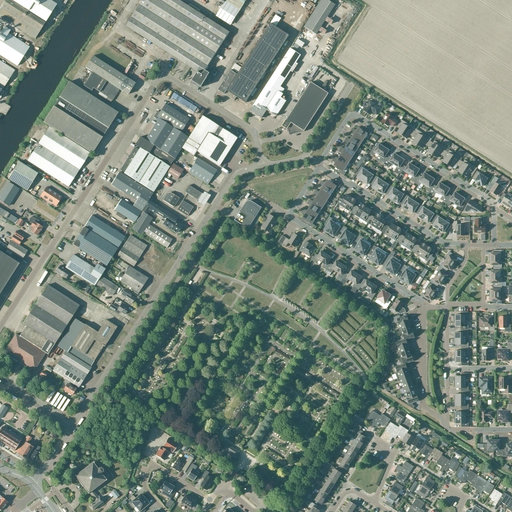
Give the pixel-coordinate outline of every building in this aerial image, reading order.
[(5,0),(0,8),(0,17),(34,39),(56,5),(48,0),(5,0)] [(143,0),(126,26),(197,72),(192,81),(201,87),(210,73),(205,70),(229,33),(178,0),(143,0)] [(227,0),(226,2),(240,10),(246,0),(227,0)] [(310,9),(313,4),(307,0),(303,6),(310,9)] [(328,0),(321,0),(304,26),(316,34),(318,31),(321,27),(325,21),(327,17),(336,5),(328,0)] [(238,73),(238,74),(225,94),(225,95),(234,101),(236,97),(246,103),(270,65),(289,35),(271,23),(252,53),(251,53),(242,68),(238,73)] [(2,30),(0,29),(0,55),(17,66),(29,48),(8,34),(10,31),(4,27),(3,29),(2,30)] [(298,39),(295,44),(302,48),(305,44),(298,39)] [(280,87),(293,68),(301,55),(290,48),(262,93),(256,101),(252,107),(249,113),(260,117),(260,118),(262,119),(268,113),(276,116),(286,101),(281,98),(283,94),(281,93),(284,89),(280,87)] [(133,86),(135,83),(93,56),(85,68),(92,72),(83,86),(91,91),(93,88),(112,100),(119,89),(127,94),(133,86)] [(5,85),(12,75),(15,70),(0,60),(0,87),(2,89),(5,85)] [(235,63),(232,69),(238,73),(242,68),(235,63)] [(309,79),(313,71),(306,68),(304,73),(306,74),(305,77),(309,79)] [(218,90),(225,94),(238,74),(231,70),(218,90)] [(318,86),(322,89),(327,83),(324,80),(318,86)] [(107,129),(109,125),(117,113),(69,82),(59,98),(53,107),(43,122),(92,153),(101,138),(107,128),(107,129)] [(304,131),(328,93),(311,82),(283,126),(288,129),(293,128),(294,133),(304,131)] [(164,90),(161,95),(168,99),(171,94),(164,90)] [(372,112),(377,115),(381,109),(376,106),(377,104),(370,100),(368,103),(365,101),(362,106),(365,107),(364,110),(370,115),(372,112)] [(166,105),(158,117),(181,132),(189,119),(166,105)] [(388,126),(390,124),(394,127),(398,121),(393,118),(394,118),(387,114),(382,122),(388,126)] [(202,116),(182,148),(194,155),(196,151),(197,150),(197,149),(208,132),(212,136),(218,127),(202,116)] [(135,148),(120,170),(124,172),(124,173),(153,192),(181,148),(188,137),(159,119),(145,140),(140,137),(135,145),(140,148),(139,150),(135,148)] [(400,134),(402,135),(409,124),(402,120),(397,127),(400,129),(398,133),(400,135),(400,134)] [(412,137),(415,131),(413,130),(414,128),(409,124),(402,135),(404,137),(406,139),(409,134),(412,137)] [(38,144),(79,170),(89,153),(49,127),(38,144)] [(197,150),(196,151),(219,166),(221,163),(237,138),(218,127),(212,136),(208,132),(197,149),(197,150)] [(351,130),(364,138),(367,134),(369,135),(371,133),(366,129),(364,132),(359,128),(357,131),(353,128),(351,130)] [(415,144),(417,145),(424,134),(417,129),(415,131),(412,137),(415,139),(413,143),(415,144)] [(353,138),(361,143),(364,138),(351,130),(350,132),(354,135),(353,138)] [(424,134),(417,145),(419,146),(419,147),(421,148),(424,144),(427,146),(431,141),(432,139),(424,134)] [(345,139),(358,148),(361,143),(353,138),(351,140),(347,137),(345,139)] [(347,147),(355,152),(358,148),(345,139),(345,140),(344,142),(348,145),(347,147)] [(433,155),(440,144),(434,141),(433,143),(431,141),(427,146),(431,148),(428,153),(430,154),(431,154),(433,155)] [(79,170),(38,144),(27,161),(68,187),(79,170)] [(379,155),(385,146),(379,144),(376,149),(373,148),(369,154),(374,157),(376,153),(379,155)] [(440,144),(433,155),(435,156),(434,157),(436,158),(439,154),(442,156),(446,151),(445,150),(446,148),(445,147),(440,144)] [(380,160),(384,163),(388,157),(386,156),(389,150),(389,151),(389,150),(385,146),(379,155),(382,157),(380,160)] [(339,149),(352,157),(355,152),(347,147),(345,150),(341,147),(339,149)] [(352,157),(339,149),(338,151),(342,154),(341,157),(349,162),(352,157)] [(446,163),(448,164),(455,154),(450,150),(448,152),(446,151),(442,156),(446,158),(443,162),(445,164),(446,163)] [(384,163),(384,164),(389,167),(391,163),(394,165),(400,156),(394,153),(394,154),(391,159),(388,157),(384,163)] [(460,157),(455,154),(448,164),(450,166),(449,166),(452,168),(454,164),(458,166),(461,161),(458,159),(460,157)] [(333,158),(346,167),(349,162),(341,157),(339,159),(335,156),(333,158)] [(400,156),(394,165),(397,167),(394,172),(399,175),(400,173),(403,167),(401,165),(404,160),(405,160),(400,156)] [(346,167),(333,158),(333,159),(332,160),(336,163),(335,166),(340,169),(338,172),(344,175),(345,173),(343,171),(346,167)] [(189,173),(207,184),(216,170),(198,159),(189,173)] [(461,161),(458,166),(461,168),(458,172),(461,173),(463,174),(470,163),(465,160),(463,162),(461,161)] [(19,162),(8,180),(26,191),(38,173),(19,162)] [(400,173),(404,176),(406,173),(409,175),(415,166),(409,163),(406,169),(403,167),(400,173)] [(470,163),(463,174),(465,175),(465,176),(467,177),(469,173),(473,175),(478,168),(470,163)] [(167,173),(177,179),(183,170),(173,164),(167,173)] [(360,181),(362,182),(368,172),(363,169),(364,168),(361,166),(356,175),(358,176),(357,178),(361,180),(360,181)] [(420,170),(415,166),(409,175),(412,176),(410,180),(415,183),(419,177),(416,175),(419,170),(420,170)] [(479,186),(480,185),(483,186),(484,184),(485,185),(487,182),(486,181),(487,179),(480,174),(481,173),(477,171),(472,178),(476,180),(475,182),(477,183),(477,184),(479,186)] [(144,188),(144,189),(119,172),(111,185),(136,201),(133,206),(141,212),(153,193),(144,188)] [(368,183),(371,185),(376,176),(373,174),(373,175),(368,172),(362,182),(363,183),(364,182),(367,184),(368,183)] [(421,178),(419,177),(415,183),(419,186),(421,183),(424,185),(430,175),(424,173),(425,173),(421,178)] [(430,175),(424,185),(427,187),(425,189),(430,192),(434,186),(431,185),(435,179),(435,180),(435,179),(430,175)] [(376,176),(371,185),(373,186),(373,187),(376,190),(375,191),(377,191),(383,182),(378,179),(379,178),(376,176)] [(490,191),(497,195),(499,192),(500,190),(502,187),(496,183),(498,179),(495,176),(490,183),(494,185),(490,191)] [(320,183),(333,191),(336,186),(338,188),(340,185),(335,182),(333,184),(328,181),(326,184),(321,181),(320,183)] [(383,182),(377,191),(378,192),(379,191),(383,194),(383,193),(386,194),(391,186),(389,184),(388,185),(383,182)] [(434,186),(430,192),(435,195),(436,193),(439,195),(440,194),(445,185),(440,182),(439,183),(440,183),(436,188),(434,186)] [(0,196),(0,200),(8,206),(18,189),(8,183),(0,196)] [(322,190),(330,196),(333,191),(320,183),(319,185),(323,188),(322,190)] [(439,195),(438,197),(445,202),(449,196),(446,194),(450,189),(445,185),(440,194),(439,195)] [(185,192),(197,200),(202,194),(189,186),(185,192)] [(391,200),(392,201),(398,192),(393,189),(394,187),(391,186),(386,194),(388,196),(388,197),(391,199),(391,200)] [(61,197),(46,187),(40,196),(55,206),(61,197)] [(314,192),(327,200),(330,196),(322,190),(320,193),(315,190),(314,192)] [(316,200),(324,205),(327,200),(314,192),(313,194),(317,197),(316,200)] [(399,202),(401,204),(407,195),(404,194),(403,195),(398,192),(392,201),(394,202),(394,201),(398,203),(399,202)] [(452,198),(449,196),(445,202),(450,205),(452,202),(455,204),(461,195),(455,192),(452,198)] [(501,203),(506,206),(511,198),(511,196),(511,194),(508,192),(506,195),(504,193),(500,199),(503,200),(501,203)] [(163,199),(162,200),(165,202),(173,208),(179,199),(170,193),(165,200),(163,199)] [(203,194),(197,204),(204,208),(210,198),(203,194)] [(340,205),(345,208),(352,198),(347,195),(347,194),(343,199),(341,198),(337,204),(340,206),(340,205)] [(409,197),(407,195),(401,204),(404,206),(403,207),(406,209),(406,210),(407,211),(413,201),(409,198),(409,197)] [(455,204),(454,204),(457,206),(456,209),(460,212),(464,206),(461,204),(465,199),(461,195),(455,204)] [(352,198),(345,208),(350,211),(349,212),(352,213),(356,207),(354,206),(357,201),(356,201),(352,198)] [(114,210),(134,223),(141,212),(120,199),(114,210)] [(324,205),(316,200),(314,202),(309,199),(308,202),(321,210),(324,205)] [(176,218),(149,200),(142,211),(147,215),(150,210),(164,219),(164,218),(166,219),(162,224),(164,226),(166,227),(167,227),(176,233),(177,231),(179,231),(180,229),(180,228),(181,226),(174,221),(176,218)] [(464,212),(481,212),(481,207),(471,200),(464,212)] [(193,208),(192,207),(183,201),(177,210),(187,217),(193,208)] [(246,203),(240,212),(247,216),(241,225),(248,229),(252,231),(261,216),(258,214),(262,208),(252,202),(252,201),(251,201),(250,201),(249,201),(248,201),(247,202),(246,202),(246,203)] [(413,201),(407,211),(409,212),(409,211),(413,213),(414,212),(416,214),(422,205),(419,203),(418,205),(413,201)] [(311,207),(310,209),(318,214),(321,210),(308,202),(307,204),(311,207)] [(356,207),(352,213),(355,215),(356,215),(360,218),(367,207),(362,204),(359,209),(356,207)] [(421,220),(422,221),(428,211),(424,208),(425,207),(422,205),(416,214),(419,215),(418,216),(422,219),(421,220)] [(0,213),(14,223),(17,218),(0,207),(0,213)] [(367,207),(360,218),(365,221),(367,223),(371,217),(369,216),(372,210),(372,211),(367,207)] [(302,211),(315,219),(318,214),(310,209),(308,212),(304,209),(302,211)] [(315,219),(302,211),(301,213),(305,216),(303,219),(309,222),(307,224),(313,228),(314,225),(312,224),(315,219)] [(429,222),(431,223),(437,215),(434,213),(433,214),(428,211),(422,221),(424,222),(425,221),(428,223),(429,222)] [(148,224),(151,220),(152,218),(142,212),(131,229),(141,235),(143,233),(167,248),(172,240),(148,224)] [(269,214),(261,227),(270,233),(278,220),(269,214)] [(374,219),(371,217),(367,223),(370,225),(371,224),(375,227),(382,217),(377,214),(374,219)] [(436,229),(438,230),(444,221),(439,218),(440,217),(437,215),(431,223),(434,225),(433,226),(437,228),(436,229)] [(31,226),(39,231),(42,227),(37,224),(39,221),(32,216),(31,217),(30,217),(30,218),(30,220),(29,220),(29,221),(29,222),(32,224),(31,226)] [(84,227),(118,248),(125,237),(91,216),(84,227)] [(325,222),(323,225),(326,227),(324,231),(328,233),(329,233),(335,224),(331,221),(332,219),(329,217),(325,222)] [(380,231),(383,233),(386,227),(384,225),(387,220),(382,217),(375,227),(380,230),(380,231)] [(16,224),(20,227),(24,222),(19,219),(16,224)] [(485,233),(485,231),(486,230),(486,228),(485,227),(485,225),(482,225),(482,220),(475,220),(475,225),(474,225),(475,233),(485,233)] [(335,224),(329,233),(330,234),(329,234),(333,237),(338,230),(340,232),(344,226),(337,221),(335,224)] [(444,221),(438,230),(439,231),(440,230),(443,233),(444,231),(447,233),(452,224),(449,223),(448,224),(444,221)] [(452,224),(452,228),(457,228),(457,236),(465,236),(465,225),(457,225),(457,221),(454,221),(452,224)] [(386,227),(383,233),(385,235),(386,234),(391,237),(397,227),(392,224),(393,224),(392,223),(389,228),(386,227)] [(39,231),(31,226),(28,230),(30,231),(37,236),(39,231)] [(347,228),(344,226),(340,232),(343,234),(339,241),(343,243),(343,242),(344,243),(350,233),(346,231),(347,228)] [(402,230),(397,227),(391,237),(395,240),(395,241),(398,243),(402,237),(399,235),(402,230)] [(72,245),(106,266),(117,249),(83,228),(72,245)] [(369,233),(374,236),(378,232),(372,228),(369,233)] [(11,239),(19,244),(24,236),(16,231),(11,239)] [(355,236),(350,233),(344,243),(345,243),(344,244),(348,247),(353,240),(356,242),(359,236),(356,234),(355,236)] [(402,237),(398,243),(401,244),(406,247),(412,237),(408,233),(407,233),(404,238),(402,237)] [(282,235),(278,242),(286,247),(288,243),(295,247),(301,238),(294,234),(290,240),(282,235)] [(117,256),(134,266),(147,246),(130,235),(117,256)] [(359,236),(356,242),(358,243),(354,250),(358,253),(359,252),(365,243),(363,241),(364,238),(360,235),(359,236)] [(410,250),(413,252),(417,246),(414,245),(418,239),(417,239),(417,240),(412,237),(406,247),(411,250),(410,250)] [(22,258),(27,251),(11,240),(6,248),(14,253),(12,256),(20,261),(22,258)] [(300,250),(310,257),(315,249),(311,247),(312,245),(306,241),(300,250)] [(369,253),(374,246),(371,244),(370,246),(365,243),(359,252),(360,253),(360,254),(364,256),(367,252),(369,253)] [(417,246),(413,252),(416,254),(416,253),(421,256),(427,246),(423,243),(419,248),(417,246)] [(374,262),(380,253),(376,250),(378,248),(374,246),(369,253),(372,255),(369,260),(373,263),(374,262)] [(427,246),(421,256),(426,259),(425,260),(428,262),(432,256),(429,254),(433,249),(432,249),(427,246)] [(490,255),(490,259),(500,259),(500,255),(502,255),(502,250),(494,250),(494,253),(490,253),(490,255)] [(0,293),(19,264),(0,251),(0,293)] [(321,262),(326,254),(321,251),(318,256),(316,254),(312,260),(316,263),(319,260),(321,262)] [(446,260),(455,266),(457,262),(456,262),(457,260),(454,258),(455,256),(449,252),(447,256),(448,257),(446,260)] [(380,253),(374,262),(375,263),(375,264),(379,266),(380,264),(382,260),(385,262),(390,255),(389,255),(386,253),(385,256),(380,253)] [(322,267),(327,270),(331,264),(328,262),(331,258),(326,254),(321,262),(324,264),(322,267)] [(386,268),(384,270),(388,272),(389,271),(390,272),(396,262),(398,259),(393,257),(393,256),(390,254),(389,255),(390,255),(385,262),(388,264),(386,268)] [(65,268),(70,271),(94,286),(105,269),(96,264),(94,268),(73,255),(65,268)] [(494,265),(494,268),(502,268),(502,264),(500,264),(500,259),(490,259),(490,264),(490,265),(494,265)] [(442,263),(439,267),(446,271),(447,268),(451,270),(451,269),(452,270),(455,266),(446,260),(445,261),(444,264),(442,263)] [(327,270),(325,273),(330,275),(331,273),(334,270),(336,272),(341,264),(336,261),(333,265),(331,264),(327,270)] [(401,271),(405,265),(402,263),(400,262),(398,264),(396,262),(390,272),(390,273),(394,276),(398,269),(401,271)] [(341,264),(336,272),(339,273),(338,276),(342,279),(346,273),(344,272),(346,267),(341,264)] [(405,282),(411,272),(406,269),(408,267),(405,265),(401,271),(404,272),(399,279),(403,282),(404,281),(405,282)] [(64,269),(59,266),(55,272),(66,279),(70,273),(69,272),(70,271),(65,268),(64,269)] [(121,278),(120,281),(131,288),(130,289),(134,292),(135,290),(138,293),(147,278),(129,266),(123,275),(121,278)] [(438,272),(436,275),(445,281),(447,277),(446,277),(447,276),(444,274),(446,271),(439,267),(437,271),(438,272)] [(502,268),(494,268),(494,271),(490,271),(490,273),(490,277),(500,277),(500,273),(502,273),(502,268)] [(346,273),(342,279),(347,282),(347,281),(349,280),(352,281),(356,274),(351,271),(348,275),(346,273)] [(411,272),(405,282),(406,282),(405,283),(409,285),(413,279),(416,280),(420,274),(416,271),(413,274),(411,272)] [(361,277),(356,274),(352,281),(354,283),(353,287),(357,289),(361,283),(359,281),(361,277)] [(430,282),(436,286),(438,283),(441,285),(442,284),(442,285),(445,281),(436,275),(435,278),(434,279),(432,278),(430,282)] [(95,285),(112,295),(117,287),(101,276),(95,285)] [(502,277),(500,277),(490,277),(490,282),(490,283),(494,283),(494,286),(502,286),(502,277)] [(361,283),(357,289),(361,292),(364,289),(367,291),(372,283),(366,280),(364,285),(361,283)] [(430,282),(425,290),(435,296),(438,292),(437,292),(438,291),(434,289),(436,286),(430,282)] [(372,283),(367,291),(369,293),(368,296),(372,299),(376,293),(374,291),(377,287),(372,283)] [(36,303),(68,323),(79,306),(47,285),(36,303)] [(502,291),(502,286),(494,286),(494,289),(490,289),(490,291),(490,295),(500,295),(500,291),(502,291)] [(125,297),(124,299),(131,304),(135,298),(123,290),(121,294),(125,297)] [(388,294),(388,293),(385,292),(383,290),(377,299),(382,302),(380,305),(386,309),(391,302),(387,300),(390,295),(388,294)] [(435,296),(425,290),(426,291),(424,294),(422,293),(420,297),(426,301),(428,299),(431,301),(432,299),(433,300),(435,296)] [(500,295),(490,295),(490,300),(490,301),(494,301),(494,304),(502,304),(502,300),(500,300),(500,295)] [(398,312),(399,314),(406,312),(404,308),(404,309),(401,307),(403,303),(397,300),(392,308),(398,312)] [(26,325),(22,331),(51,349),(55,344),(68,323),(36,303),(23,323),(26,325)] [(111,304),(109,308),(114,312),(116,309),(120,312),(124,314),(128,309),(121,304),(119,307),(117,307),(111,304)] [(454,317),(454,321),(465,321),(465,318),(468,318),(468,312),(461,312),(461,315),(455,315),(455,317),(454,317)] [(399,316),(393,318),(395,323),(398,322),(399,325),(409,321),(407,316),(400,319),(399,316)] [(485,317),(485,318),(480,318),(480,327),(480,328),(481,329),(484,329),(485,328),(485,327),(489,327),(489,331),(495,331),(495,325),(492,325),(492,317),(485,317)] [(499,317),(499,328),(504,328),(504,332),(511,332),(511,325),(507,325),(507,317),(499,317)] [(97,332),(75,318),(57,346),(90,369),(91,367),(88,366),(101,345),(104,346),(116,327),(105,320),(97,332)] [(409,321),(399,325),(401,330),(410,327),(409,321)] [(461,327),(461,330),(468,330),(468,328),(468,324),(465,324),(465,321),(454,321),(454,325),(455,325),(455,327),(461,327)] [(402,333),(403,335),(412,332),(410,327),(401,330),(399,331),(399,333),(402,333)] [(455,334),(454,334),(454,339),(465,339),(465,336),(468,336),(468,330),(461,330),(461,333),(455,333),(455,334)] [(51,349),(22,331),(19,336),(16,334),(5,352),(10,355),(8,358),(16,363),(18,360),(19,361),(18,363),(26,368),(27,366),(34,370),(45,353),(48,355),(51,349)] [(412,332),(403,335),(405,340),(406,340),(414,337),(412,332)] [(465,342),(465,339),(454,339),(454,343),(455,343),(455,345),(461,345),(461,348),(468,348),(468,346),(468,342),(465,342)] [(405,340),(396,343),(398,348),(407,345),(406,340),(405,340)] [(511,342),(507,343),(507,349),(502,350),(502,348),(501,348),(499,348),(498,348),(498,350),(498,359),(502,359),(502,361),(509,361),(509,352),(511,351),(511,342)] [(407,345),(398,348),(400,353),(409,350),(407,345)] [(487,350),(482,350),(482,354),(481,354),(481,358),(482,358),(482,361),(490,361),(490,354),(493,354),(493,347),(487,347),(487,350)] [(468,354),(468,348),(461,348),(461,351),(455,351),(455,352),(454,352),(454,357),(465,357),(465,354),(468,354)] [(400,353),(398,354),(398,357),(401,356),(402,358),(411,355),(409,350),(400,353)] [(65,379),(73,384),(78,387),(90,369),(65,351),(53,371),(65,379)] [(402,358),(399,359),(401,364),(413,360),(411,355),(402,358)] [(465,357),(454,357),(454,361),(455,361),(455,363),(461,363),(461,366),(469,366),(468,360),(468,357),(465,357)] [(405,364),(396,368),(398,373),(407,369),(405,364)] [(398,373),(396,374),(397,379),(409,375),(407,369),(398,373)] [(454,378),(454,382),(465,382),(465,379),(469,379),(469,373),(461,373),(461,376),(455,376),(455,378),(454,378)] [(409,375),(397,379),(398,381),(401,380),(401,383),(411,380),(409,375)] [(492,392),(491,378),(479,378),(479,387),(480,387),(480,390),(481,390),(481,395),(487,395),(487,392),(492,392)] [(505,389),(505,393),(511,393),(511,386),(508,386),(508,378),(499,378),(499,389),(505,389)] [(67,384),(63,390),(72,395),(75,389),(71,387),(73,384),(65,379),(63,382),(67,384)] [(411,380),(401,383),(402,386),(400,386),(401,389),(403,388),(413,385),(411,380)] [(461,388),(461,391),(469,391),(469,385),(465,386),(465,382),(454,382),(454,387),(455,387),(455,388),(461,388)] [(413,385),(403,388),(405,393),(415,390),(413,385)] [(415,390),(405,393),(407,398),(416,395),(415,390)] [(469,397),(469,391),(461,391),(461,394),(455,394),(455,396),(454,396),(454,400),(465,400),(465,397),(469,397)] [(416,395),(407,398),(409,403),(406,404),(413,409),(415,406),(413,405),(412,402),(414,402),(414,403),(417,402),(417,401),(418,400),(416,395)] [(461,406),(461,409),(469,409),(469,407),(469,403),(465,403),(465,400),(454,400),(454,405),(455,405),(455,406),(461,406)] [(509,413),(511,412),(511,404),(510,404),(507,404),(507,411),(503,411),(503,410),(502,409),(499,409),(498,410),(498,411),(498,420),(502,420),(502,422),(510,422),(509,413)] [(454,414),(454,418),(465,418),(465,415),(469,415),(469,411),(469,409),(461,409),(461,412),(455,412),(455,414),(454,414)] [(374,426),(380,416),(372,411),(367,419),(372,423),(370,426),(373,428),(374,426)] [(494,419),(494,412),(487,412),(487,411),(480,411),(480,422),(487,422),(487,419),(494,419)] [(381,414),(380,416),(374,426),(376,428),(379,424),(385,427),(390,419),(381,414)] [(353,418),(350,423),(360,430),(363,425),(353,418)] [(465,418),(454,418),(454,423),(455,423),(455,424),(461,424),(461,427),(469,427),(469,421),(465,421),(465,418)] [(390,441),(392,438),(398,428),(390,423),(385,431),(390,434),(387,440),(390,441)] [(398,428),(392,438),(394,439),(397,435),(403,439),(406,433),(408,431),(400,426),(398,428)] [(357,429),(355,432),(359,435),(357,438),(363,442),(366,438),(363,436),(365,433),(358,429),(357,429)] [(8,439),(11,433),(7,430),(3,436),(8,439)] [(8,439),(13,442),(16,436),(11,433),(8,439)] [(406,433),(403,439),(401,441),(407,445),(404,449),(407,450),(409,448),(415,439),(406,433)] [(355,440),(353,443),(360,447),(363,442),(357,438),(353,435),(352,437),(355,440)] [(16,436),(13,442),(18,445),(21,440),(16,436)] [(28,444),(32,438),(28,436),(21,447),(20,447),(16,452),(18,454),(18,455),(25,459),(33,447),(28,444)] [(425,442),(416,437),(415,439),(409,448),(411,450),(414,446),(419,450),(425,442)] [(178,444),(168,438),(163,446),(165,448),(165,450),(168,452),(169,451),(173,453),(178,444)] [(4,445),(9,448),(13,442),(8,439),(4,445)] [(494,453),(494,450),(494,439),(490,439),(490,440),(488,440),(488,447),(484,447),(484,453),(494,453)] [(497,455),(503,455),(503,451),(503,447),(499,447),(499,440),(498,440),(498,439),(494,439),(494,450),(497,450),(497,455)] [(350,448),(357,453),(360,447),(353,443),(350,441),(348,443),(352,445),(350,448)] [(13,442),(9,448),(14,451),(18,445),(13,442)] [(223,442),(215,454),(231,464),(233,461),(235,462),(238,457),(236,456),(239,452),(223,442)] [(503,451),(503,455),(503,457),(511,456),(511,443),(508,443),(508,444),(506,444),(506,450),(503,451)] [(426,460),(433,450),(425,445),(419,453),(425,456),(423,460),(425,462),(426,460)] [(38,446),(30,459),(31,459),(29,461),(31,463),(33,461),(34,462),(38,456),(39,457),(41,454),(39,453),(42,449),(38,446)] [(347,453),(353,458),(357,453),(350,448),(346,446),(345,448),(349,450),(347,453)] [(158,450),(155,455),(163,461),(169,452),(168,452),(165,450),(160,447),(158,450)] [(437,461),(441,455),(442,453),(434,448),(433,450),(426,460),(429,461),(431,457),(437,461)] [(345,455),(343,459),(350,463),(353,458),(347,453),(343,451),(341,453),(345,455)] [(441,455),(437,461),(436,463),(442,467),(439,471),(442,472),(443,470),(449,461),(441,455)] [(193,458),(189,456),(185,462),(179,458),(172,467),(180,472),(182,469),(185,471),(193,458)] [(339,456),(338,458),(342,461),(339,465),(340,465),(339,467),(345,471),(349,464),(350,463),(343,459),(339,456)] [(449,461),(443,470),(446,472),(448,468),(454,472),(459,464),(450,459),(449,461)] [(98,486),(103,483),(106,480),(106,479),(110,476),(97,460),(94,462),(93,462),(80,471),(78,468),(73,472),(75,475),(74,476),(80,483),(76,486),(78,489),(82,486),(88,494),(89,493),(95,501),(88,506),(92,511),(100,504),(101,505),(103,504),(102,503),(103,502),(99,497),(98,498),(93,490),(96,488),(98,490),(100,488),(98,486)] [(396,467),(408,475),(413,467),(405,462),(402,468),(398,465),(396,467)] [(188,475),(187,477),(193,481),(199,473),(194,470),(196,467),(192,464),(185,474),(188,475)] [(332,474),(338,478),(343,471),(336,467),(335,469),(331,466),(330,468),(334,471),(332,474)] [(408,475),(396,467),(394,470),(398,473),(395,479),(403,484),(408,475)] [(460,484),(461,482),(467,472),(459,467),(454,475),(460,479),(457,482),(460,484)] [(467,472),(461,482),(464,483),(466,480),(472,483),(476,477),(477,475),(469,470),(467,472)] [(213,480),(207,476),(209,473),(206,471),(201,477),(204,479),(200,485),(207,490),(213,480)] [(330,476),(328,479),(335,483),(338,478),(332,474),(328,472),(327,474),(330,476)] [(427,477),(421,486),(432,492),(434,490),(431,488),(435,482),(430,479),(431,478),(428,476),(427,477)] [(325,484),(332,489),(335,483),(328,479),(325,477),(323,479),(327,481),(325,484)] [(476,477),(472,483),(470,486),(476,489),(474,493),(476,495),(478,493),(484,483),(476,477)] [(484,483),(478,493),(481,494),(483,491),(488,494),(494,486),(489,483),(490,481),(488,480),(487,482),(485,481),(484,483)] [(174,487),(165,481),(160,489),(165,492),(164,495),(170,499),(175,492),(172,490),(174,487)] [(324,486),(321,490),(328,494),(332,489),(325,484),(321,482),(320,484),(324,486)] [(387,489),(398,496),(403,488),(395,483),(391,488),(389,487),(387,489)] [(328,494),(321,490),(318,487),(316,485),(315,487),(317,489),(320,492),(318,495),(325,499),(328,494)] [(432,492),(421,486),(416,494),(424,499),(428,493),(431,495),(432,492)] [(388,493),(384,499),(387,501),(392,504),(394,502),(396,504),(399,499),(397,497),(398,496),(387,489),(386,492),(388,493)] [(496,504),(502,494),(494,489),(489,497),(494,501),(492,505),(495,506),(496,504)] [(111,493),(115,499),(119,496),(115,490),(111,493)] [(503,492),(502,494),(496,504),(498,506),(501,502),(507,506),(510,500),(511,498),(503,492)] [(314,494),(313,495),(317,497),(314,501),(321,505),(325,499),(318,495),(315,493),(314,494)] [(136,506),(145,499),(144,498),(144,499),(141,494),(135,499),(133,496),(128,500),(131,503),(132,502),(136,506)] [(181,496),(177,502),(180,504),(182,502),(191,508),(195,501),(191,498),(191,499),(185,495),(184,498),(181,496)] [(411,506),(419,511),(424,511),(421,509),(424,503),(416,498),(411,506)] [(145,499),(136,506),(139,511),(138,511),(143,511),(145,510),(143,508),(148,504),(145,499)] [(169,499),(165,505),(169,508),(174,502),(169,499)] [(346,506),(353,510),(356,507),(359,509),(360,507),(357,505),(356,506),(349,501),(346,506)] [(310,511),(319,511),(320,511),(316,509),(318,507),(311,502),(308,506),(312,508),(310,511)]
